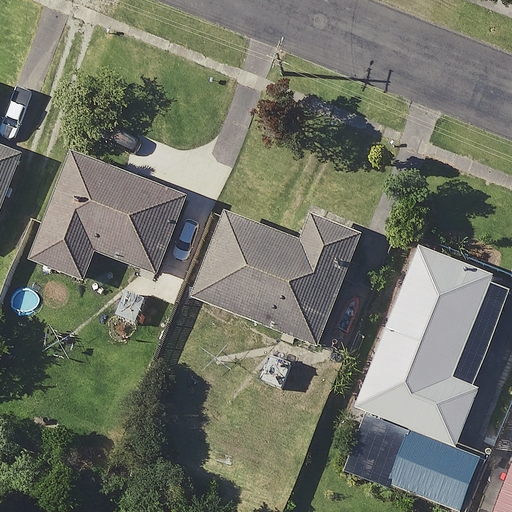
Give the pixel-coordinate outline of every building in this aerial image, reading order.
[(0,193),(17,151),(0,144),(0,193)] [(182,190),(64,146),(22,257),(78,277),(88,248),(151,272),(182,190)] [(355,229),(292,205),(282,231),(222,208),(188,296),(311,343),(355,229)] [(501,271),(409,241),(335,468),(465,510),(482,457),(444,445),(501,271)] [(153,288),(114,269),(95,308),(135,327),(153,288)] [(511,511),(511,429),(502,457),(482,511),(511,511)]
